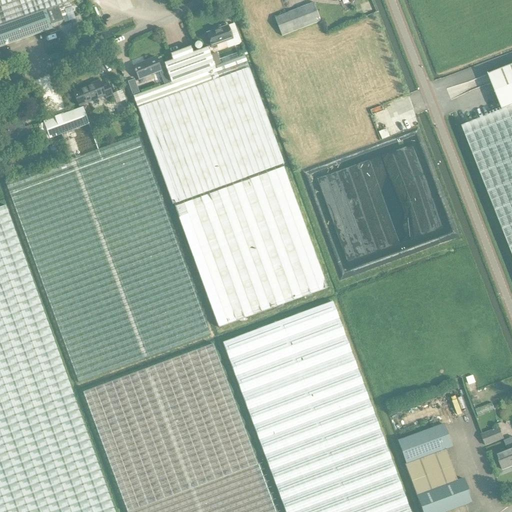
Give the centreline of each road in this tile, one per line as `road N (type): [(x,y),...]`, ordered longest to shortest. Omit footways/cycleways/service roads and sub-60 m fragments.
road 1 (unclassified): [(511,311),(390,0)]
road 2 (unclassified): [(213,0),(0,92)]
